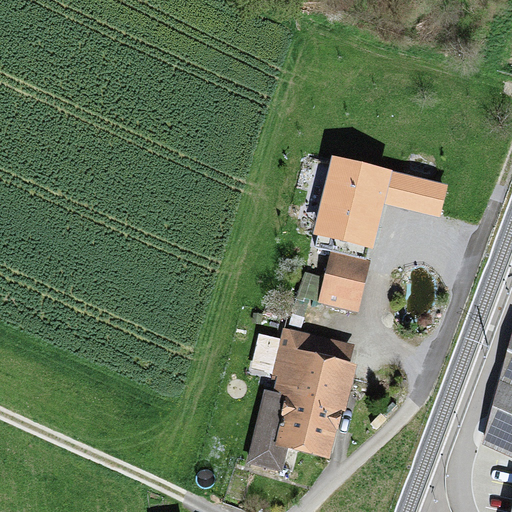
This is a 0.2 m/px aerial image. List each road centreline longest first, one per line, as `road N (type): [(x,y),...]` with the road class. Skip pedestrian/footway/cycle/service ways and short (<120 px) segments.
road 1 (track): [(428,385),(511,159)]
road 2 (residential): [(511,314),(460,465),(467,511)]
road 3 (residential): [(301,511),(428,385)]
road 4 (track): [(149,482),(0,411)]
